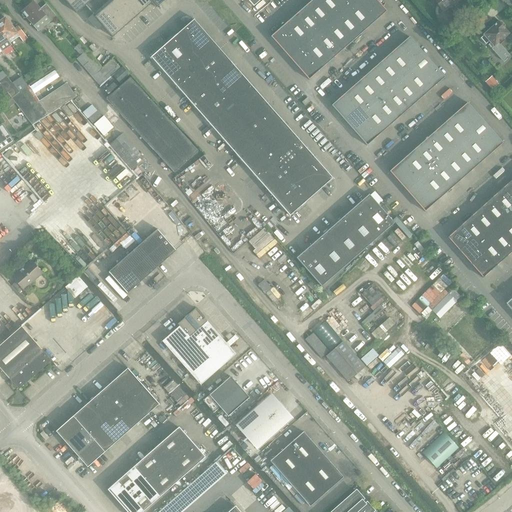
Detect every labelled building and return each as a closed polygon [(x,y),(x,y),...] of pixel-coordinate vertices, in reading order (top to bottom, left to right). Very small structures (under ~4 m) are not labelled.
[(64,0),(76,13),(91,0),(64,0)] [(108,0),(92,14),(87,19),(97,30),(102,26),(112,38),(152,3),(149,0),(108,0)] [(334,20),(316,0),(311,0),(304,7),(323,29),(334,20)] [(344,10),(334,0),(316,0),(334,20),(344,10)] [(355,1),(353,0),(334,0),(344,10),(355,1)] [(370,0),(353,0),(355,1),(361,8),(370,0)] [(386,11),(376,0),(370,0),(361,8),(373,23),(386,11)] [(445,8),(455,0),(435,0),(438,4),(436,7),(435,11),(435,14),(437,17),(445,27),(454,21),(445,8)] [(56,16),(46,4),(40,9),(33,1),(21,12),(32,25),(38,32),(56,16)] [(373,23),(361,8),(355,1),(344,10),(363,32),(373,23)] [(323,29),(304,7),(293,16),(312,38),(323,29)] [(363,32),(344,10),(334,20),(352,41),(363,32)] [(477,29),(489,19),(482,11),(470,21),(477,29)] [(312,38),(293,16),(283,25),(296,40),(302,47),(312,38)] [(0,19),(0,18),(0,31),(9,44),(19,37),(22,42),(27,38),(17,26),(13,29),(4,17),(3,17),(4,18),(1,20),(0,19)] [(211,40),(193,19),(182,29),(200,49),(211,40)] [(352,41),(334,20),(323,29),(342,50),(352,41)] [(504,41),(502,40),(508,34),(504,29),(503,28),(504,26),(501,22),(499,22),(498,23),(498,22),(482,35),(483,35),(479,38),(485,45),(488,42),(493,48),(498,53),(496,55),(501,61),(509,54),(500,44),(504,41)] [(296,40),(283,25),(270,37),(283,51),(296,40)] [(200,49),(182,29),(172,38),(189,59),(200,49)] [(342,50),(323,29),(312,38),(331,60),(342,50)] [(0,49),(4,54),(12,48),(9,44),(0,31),(0,49)] [(420,50),(409,37),(396,48),(407,61),(420,50)] [(189,59),(172,38),(161,48),(179,68),(189,59)] [(331,60),(312,38),(302,47),(308,55),(321,69),(331,60)] [(197,68),(219,49),(211,40),(200,49),(189,59),(197,68)] [(308,55),(302,47),(296,40),(283,51),(296,66),(308,55)] [(79,44),(74,48),(80,55),(85,51),(79,44)] [(97,49),(92,44),(88,47),(93,53),(97,49)] [(179,68),(161,48),(150,57),(168,78),(179,68)] [(414,68),(407,61),(396,48),(385,57),(403,78),(414,68)] [(205,77),(227,58),(219,49),(197,68),(205,77)] [(433,64),(420,50),(407,61),(414,68),(420,76),(433,64)] [(80,55),(76,58),(100,85),(120,68),(112,59),(101,69),(85,51),(80,55)] [(321,69),(308,55),(296,66),(308,80),(321,69)] [(403,78),(385,57),(375,66),(393,87),(403,78)] [(213,86),(235,67),(227,58),(205,77),(213,86)] [(176,87),(197,68),(189,59),(179,68),(168,78),(176,87)] [(444,77),(433,64),(420,76),(432,89),(444,77)] [(393,87),(375,66),(364,76),(382,96),(393,87)] [(122,67),(112,76),(119,84),(129,75),(122,67)] [(221,95),(243,76),(235,67),(213,86),(221,95)] [(184,96),(205,77),(197,68),(176,87),(184,96)] [(432,89),(420,76),(414,68),(403,78),(421,98),(432,89)] [(14,87),(2,71),(0,72),(0,84),(6,92),(14,87)] [(229,104),(251,85),(243,76),(221,95),(229,104)] [(382,96),(364,76),(354,85),(372,105),(382,96)] [(192,105),(213,86),(205,77),(184,96),(192,105)] [(491,77),(485,82),(492,90),(493,88),(495,90),(499,86),(491,77)] [(130,78),(106,99),(129,124),(152,102),(130,78)] [(421,98),(403,78),(393,87),(411,107),(421,98)] [(39,101),(28,86),(18,93),(14,87),(6,92),(7,93),(31,125),(75,97),(66,84),(39,101)] [(237,113),(259,94),(251,85),(229,104),(237,113)] [(372,105),(354,85),(343,94),(355,107),(361,115),(372,105)] [(200,114),(221,95),(213,86),(192,105),(200,114)] [(411,107),(393,87),(382,96),(400,116),(411,107)] [(245,122),(267,103),(259,94),(237,113),(245,122)] [(355,107),(343,94),(331,106),(342,119),(355,107)] [(208,123),(229,104),(221,95),(200,114),(208,123)] [(400,116),(382,96),(372,105),(390,126),(400,116)] [(307,97),(301,102),(305,106),(310,101),(307,97)] [(152,102),(129,124),(151,148),(174,127),(152,102)] [(253,131),(275,113),(267,103),(245,122),(253,131)] [(478,116),(467,103),(454,114),(465,127),(478,116)] [(216,132),(237,113),(229,104),(208,123),(216,132)] [(390,126),(372,105),(361,115),(368,122),(379,135),(390,126)] [(368,122),(361,115),(355,107),(342,119),(355,133),(368,122)] [(92,124),(101,116),(97,111),(87,119),(92,124)] [(224,141),(245,122),(237,113),(216,132),(224,141)] [(261,141),(283,122),(275,113),(253,131),(261,141)] [(472,134),(465,127),(454,114),(443,123),(461,144),(472,134)] [(101,116),(92,124),(103,136),(113,127),(103,115),(101,116)] [(491,130),(478,116),(465,127),(472,134),(478,142),(491,130)] [(231,150),(253,131),(245,122),(224,141),(231,150)] [(269,150),(291,131),(283,122),(261,141),(269,150)] [(379,135),(368,122),(355,133),(366,146),(379,135)] [(461,144),(443,123),(433,132),(451,153),(461,144)] [(0,151),(13,143),(2,125),(0,126),(0,151)] [(174,127),(151,148),(174,173),(197,152),(174,127)] [(502,143),(491,130),(478,142),(490,155),(502,143)] [(239,159),(261,141),(253,131),(231,150),(239,159)] [(277,159),(298,140),(291,131),(269,150),(277,159)] [(451,153),(433,132),(422,142),(440,162),(451,153)] [(142,157),(122,133),(116,139),(136,162),(142,157)] [(490,155),(478,142),(472,134),(461,144),(479,164),(490,155)] [(285,168),(306,149),(298,140),(277,159),(285,168)] [(247,168),(269,150),(261,141),(239,159),(247,168)] [(440,162),(422,142),(412,151),(430,171),(440,162)] [(479,164),(461,144),(451,153),(469,173),(479,164)] [(303,168),(314,158),(306,149),(285,168),(293,177),(303,168)] [(255,178),(277,159),(269,150),(247,168),(255,178)] [(430,171),(412,151),(401,160),(413,173),(419,181),(430,171)] [(469,173),(451,153),(440,162),(458,182),(469,173)] [(332,178),(314,158),(303,168),(321,188),(332,178)] [(263,187),(285,168),(277,159),(255,178),(263,187)] [(413,173),(401,160),(389,171),(400,184),(413,173)] [(458,182),(440,162),(430,171),(448,192),(458,182)] [(282,186),(293,177),(285,168),(263,187),(271,196),(282,186)] [(321,188),(303,168),(293,177),(311,197),(321,188)] [(448,192),(430,171),(419,181),(426,188),(437,201),(448,192)] [(426,188),(419,181),(413,173),(400,184),(413,199),(426,188)] [(311,197),(293,177),(282,186),(300,207),(311,197)] [(511,179),(511,180),(501,189),(511,201),(511,179)] [(300,207),(282,186),(271,196),(289,216),(300,207)] [(437,201),(426,188),(413,199),(424,212),(437,201)] [(511,215),(511,201),(501,189),(491,198),(509,219),(511,215)] [(321,287),(379,236),(394,223),(369,194),(296,258),(321,287)] [(509,219),(491,198),(480,208),(498,228),(509,219)] [(498,228),(480,208),(470,217),(488,237),(498,228)] [(488,237),(470,217),(459,226),(471,239),(477,247),(488,237)] [(511,222),(509,219),(498,228),(511,243),(511,222)] [(471,239),(459,226),(447,238),(458,251),(471,239)] [(511,251),(511,243),(498,228),(488,237),(506,258),(511,251)] [(176,251),(157,229),(138,245),(157,267),(176,251)] [(506,258),(488,237),(477,247),(484,254),(495,267),(506,258)] [(484,254),(477,247),(471,239),(458,251),(471,265),(484,254)] [(126,294),(157,267),(138,245),(107,272),(126,294)] [(495,267),(484,254),(471,265),(483,278),(495,267)] [(23,290),(42,273),(31,260),(12,278),(16,282),(11,286),(22,299),(27,294),(23,290)] [(448,293),(431,311),(440,319),(457,301),(448,293)] [(235,354),(204,318),(195,308),(177,324),(179,326),(162,341),(200,385),(235,354)] [(325,321),(313,332),(329,351),(341,340),(335,333),(325,321)] [(51,361),(45,353),(41,350),(21,326),(0,344),(0,368),(8,379),(9,379),(18,390),(51,361)] [(305,340),(321,358),(329,352),(313,333),(305,340)] [(333,365),(348,352),(341,343),(326,356),(333,365)] [(340,373),(355,360),(348,352),(333,365),(340,373)] [(348,382),(363,369),(355,360),(340,373),(348,382)] [(143,386),(127,368),(118,376),(134,394),(143,386)] [(134,394),(118,376),(109,384),(125,402),(134,394)] [(248,398),(230,377),(208,395),(227,417),(248,398)] [(125,402),(109,384),(100,392),(116,410),(125,402)] [(159,404),(143,386),(134,394),(150,412),(159,404)] [(116,410),(100,392),(91,400),(107,418),(116,410)] [(246,437),(281,406),(270,393),(270,394),(271,395),(236,426),(246,437)] [(150,412),(134,394),(125,402),(141,420),(150,412)] [(107,418),(91,400),(82,408),(98,426),(107,418)] [(141,420),(125,402),(116,410),(132,428),(141,420)] [(256,448),(289,419),(291,418),(292,419),(281,406),(246,437),(256,448)] [(98,426),(82,408),(73,416),(83,428),(89,434),(98,426)] [(132,428),(116,410),(107,418),(123,436),(132,428)] [(66,443),(83,428),(73,416),(55,431),(66,443)] [(123,436),(107,418),(98,426),(114,444),(123,436)] [(114,444),(98,426),(89,434),(94,440),(105,452),(114,444)] [(126,511),(141,511),(204,457),(178,427),(107,489),(126,511)] [(76,455),(94,440),(89,434),(83,428),(66,443),(76,455)] [(323,455),(303,432),(280,452),(269,461),(289,484),(323,455)] [(87,467),(105,452),(94,440),(76,455),(87,467)] [(309,507),(343,477),(323,455),(289,484),(309,507)] [(182,511),(227,473),(216,461),(157,511),(182,511)] [(374,511),(365,502),(356,491),(339,506),(344,511),(374,511)]
